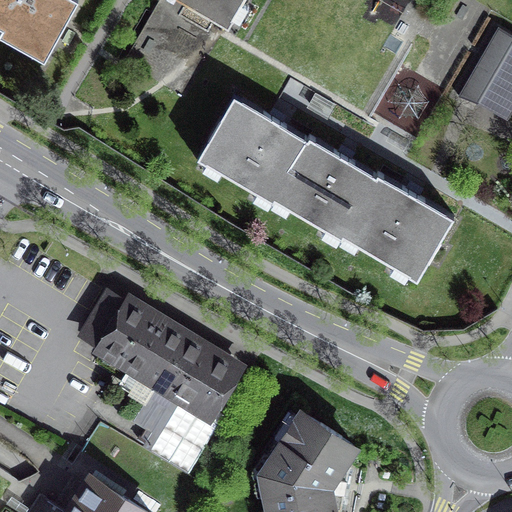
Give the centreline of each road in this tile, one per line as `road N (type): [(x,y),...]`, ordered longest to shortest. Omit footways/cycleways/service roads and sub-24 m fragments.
road 1 (secondary): [(0,152),(311,335),(450,395)]
road 2 (unknown): [(511,191),(169,21)]
